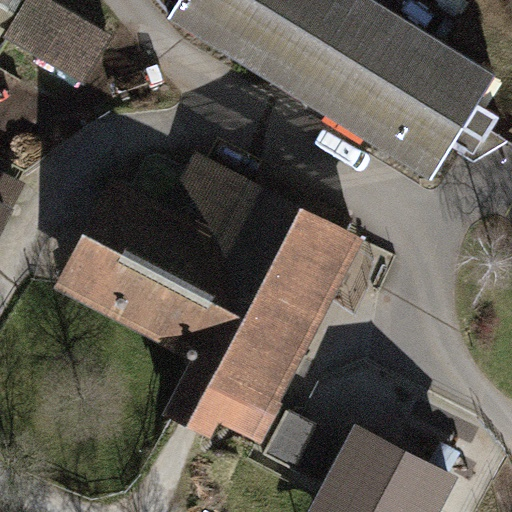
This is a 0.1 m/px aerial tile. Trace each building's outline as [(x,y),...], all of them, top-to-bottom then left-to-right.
[(0,0),(0,39),(21,0),(0,0)] [(116,37),(51,0),(31,0),(6,44),(85,90),(116,37)] [(498,62),(396,0),(171,0),(165,11),(430,173),(498,62)] [(112,170),(54,284),(191,352),(163,409),(211,433),(220,416),(261,437),(365,231),(195,146),(168,199),(112,170)] [(0,232),(27,180),(0,165),(0,232)] [(435,511),(457,469),(356,417),(346,436),(287,407),(263,455),(320,484),(306,511),(435,511)]
